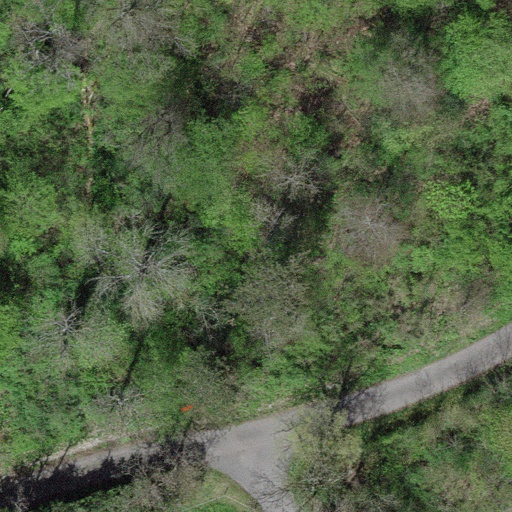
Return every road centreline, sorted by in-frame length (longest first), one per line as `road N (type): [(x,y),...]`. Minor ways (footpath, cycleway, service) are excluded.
road 1 (residential): [(511,337),(418,385),(254,430)]
road 2 (residential): [(254,430),(0,495)]
